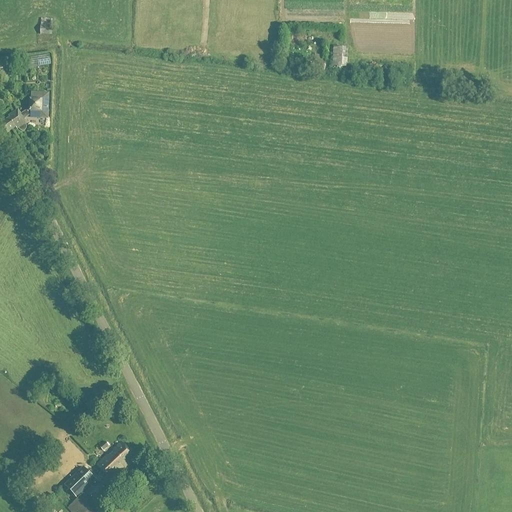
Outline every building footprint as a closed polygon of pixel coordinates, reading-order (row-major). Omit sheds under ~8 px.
[(41,18),(40,34),(51,35),(52,19),(41,18)] [(347,67),(348,48),(333,47),(332,67),(347,67)] [(326,61),(313,60),(312,71),(325,72),(326,61)] [(8,61),(0,62),(0,78),(10,77),(8,61)] [(26,126),(25,124),(26,123),(24,119),(30,115),(30,118),(47,118),(47,93),(30,93),(30,111),(26,111),(20,114),(17,110),(9,116),(10,118),(2,123),(8,133),(16,127),(18,129),(18,128),(20,130),(21,131),(22,131),(24,131),(25,130),(26,129),(26,127),(26,126)] [(111,481),(136,458),(121,442),(97,465),(111,481)] [(109,446),(105,442),(99,447),(103,451),(109,446)] [(65,485),(77,498),(95,480),(83,467),(65,485)] [(88,496),(95,502),(104,500),(107,491),(101,484),(91,486),(88,496)] [(70,511),(77,511),(95,511),(99,508),(83,492),(67,508),(70,511)]
